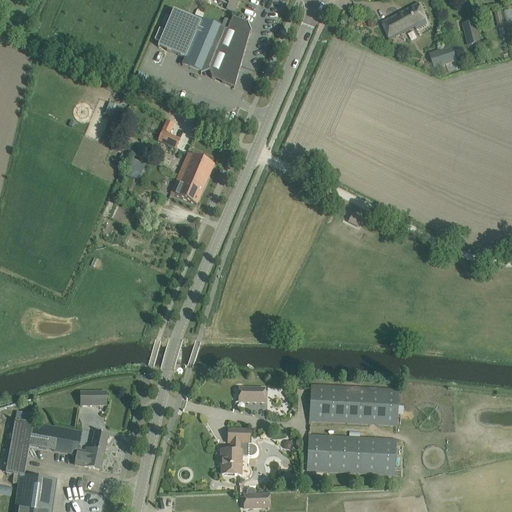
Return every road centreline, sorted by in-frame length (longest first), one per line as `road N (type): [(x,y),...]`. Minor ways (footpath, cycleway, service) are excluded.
road 1 (tertiary): [(137,511),(175,340),(318,0)]
road 2 (track): [(254,152),(460,254),(511,262)]
